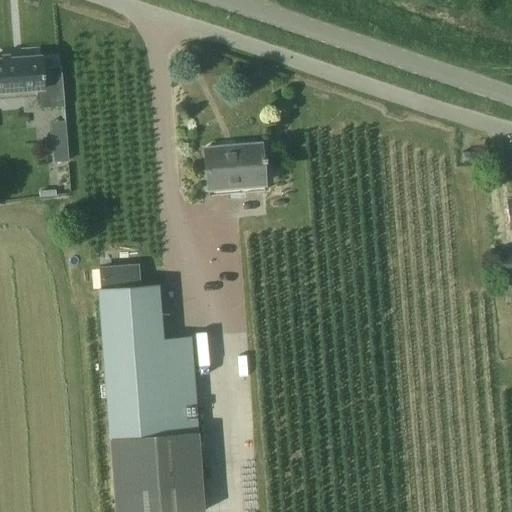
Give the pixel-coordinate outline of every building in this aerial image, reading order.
[(0,59),(0,100),(35,97),(36,110),(64,108),(61,67),(40,69),(39,57),(0,59)] [(53,127),(53,144),(65,144),(64,127),(53,127)] [(205,149),(208,188),(263,184),(260,145),(205,149)] [(468,151),(461,151),(461,160),(469,159),(468,151)] [(511,274),(511,252),(498,253),(500,275),(511,274)] [(100,269),(101,289),(137,286),(136,266),(100,269)] [(109,437),(169,433),(158,285),(137,286),(101,289),(98,289),(109,437)] [(109,437),(109,440),(114,511),(203,511),(197,432),(169,434),(169,433),(109,437)]
